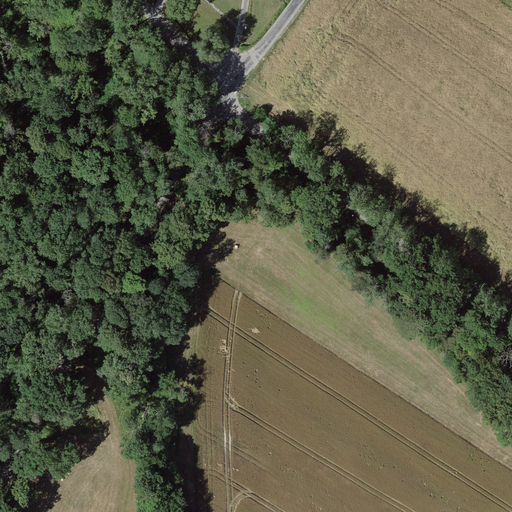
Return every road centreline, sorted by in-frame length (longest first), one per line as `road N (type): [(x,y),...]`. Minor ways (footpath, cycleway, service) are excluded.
road 1 (unclassified): [(221,100),(0,484)]
road 2 (unclassified): [(221,100),(511,333)]
road 3 (unclassified): [(138,0),(232,84)]
